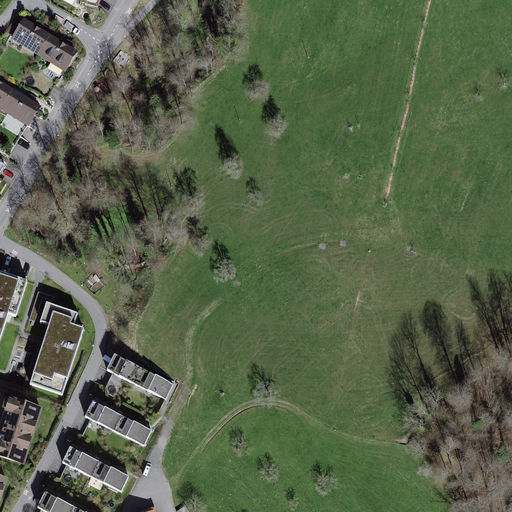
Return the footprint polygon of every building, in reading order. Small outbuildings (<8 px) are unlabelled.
[(28,13),(13,39),(67,70),(82,44),(28,13)] [(0,68),(0,108),(32,127),(49,97),(0,68)] [(0,158),(0,176),(8,163),(0,158)] [(0,346),(21,285),(0,278),(0,346)] [(92,324),(51,311),(28,385),(70,397),(92,324)] [(174,387),(114,355),(104,374),(163,406),(174,387)] [(44,407),(8,396),(0,420),(0,456),(26,464),(44,407)] [(150,431),(92,401),(78,427),(137,457),(150,431)] [(69,442),(58,463),(128,498),(138,477),(69,442)] [(0,472),(0,505),(10,475),(0,472)] [(94,511),(43,488),(33,510),(36,511),(94,511)]
